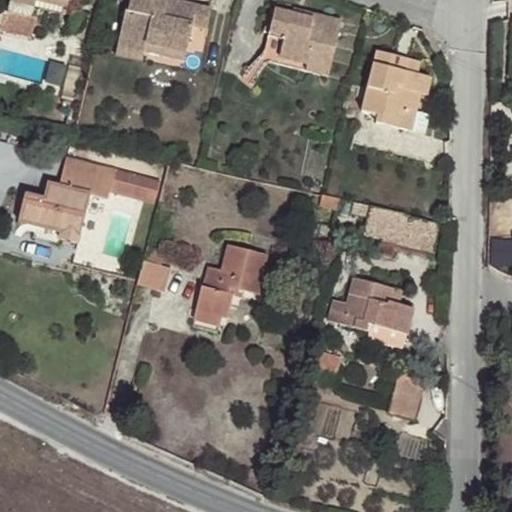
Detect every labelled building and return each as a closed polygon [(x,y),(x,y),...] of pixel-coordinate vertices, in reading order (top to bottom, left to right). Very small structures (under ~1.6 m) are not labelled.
[(32,19),(33,7),(34,0),(69,0),(70,0),(84,4),(85,0),(12,0),(9,14),(32,19)] [(69,0),(34,0),(33,7),(66,16),(70,0),(69,0)] [(166,5),(167,0),(130,0),(128,12),(124,11),(117,48),(145,54),(146,52),(147,44),(187,53),(192,27),(208,31),(213,9),(176,2),(174,7),(166,5)] [(302,19),(273,12),(262,62),(328,76),(340,21),(304,12),(302,19)] [(185,60),(187,53),(147,44),(146,52),(185,60)] [(145,54),(117,48),(115,56),(144,61),(145,54)] [(390,70),(393,56),(375,51),(361,111),(377,115),(374,123),(400,129),(405,108),(416,111),(420,93),(427,95),(431,79),(418,75),(420,64),(405,60),(403,73),(390,70)] [(405,60),(393,56),(390,70),(403,73),(405,60)] [(405,108),(400,129),(411,132),(416,111),(405,108)] [(18,223),(36,227),(60,233),(59,240),(60,240),(79,246),(91,194),(47,184),(44,199),(25,195),(18,223)] [(320,207),(339,212),(342,199),(323,195),(320,207)] [(432,253),(438,223),(372,207),(355,203),(352,216),(370,220),(365,235),(432,253)] [(60,233),(36,227),(33,239),(59,246),(60,240),(59,240),(60,233)] [(232,296),(234,296),(236,290),(245,292),(257,296),(263,274),(267,256),(227,246),(221,270),(208,267),(203,288),(200,287),(195,310),(220,316),(227,318),(232,296)] [(146,248),(138,283),(164,291),(170,267),(162,266),(165,253),(146,248)] [(263,274),(257,296),(262,298),(268,276),(263,274)] [(389,304),(392,289),(354,281),(348,305),(334,301),(329,322),(360,330),(361,323),(370,325),(407,335),(412,309),(399,306),(389,304)] [(403,291),(392,289),(389,304),(399,306),(403,291)] [(236,290),(234,296),(243,299),(245,292),(236,290)] [(218,327),(220,316),(195,310),(192,321),(218,327)] [(361,323),(360,330),(367,332),(370,325),(361,323)] [(343,358),(322,352),(319,367),(340,371),(343,358)] [(414,421),(415,417),(425,379),(401,373),(390,415),(414,421)]
